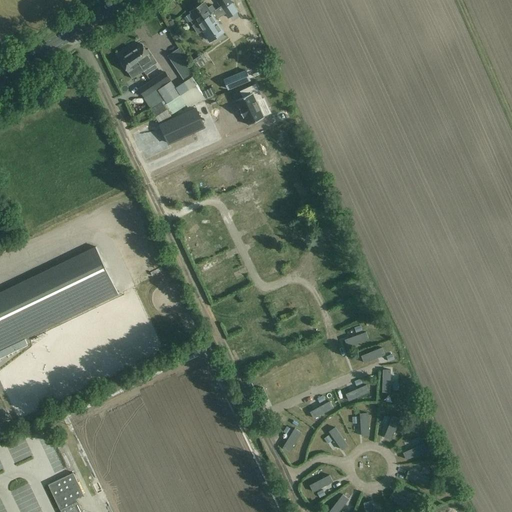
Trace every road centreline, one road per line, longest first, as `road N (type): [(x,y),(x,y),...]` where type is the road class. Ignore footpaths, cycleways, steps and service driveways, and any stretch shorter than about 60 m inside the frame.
road 1 (unclassified): [(308,511),(73,31)]
road 2 (unknown): [(0,273),(71,238),(110,229),(123,238),(139,275)]
